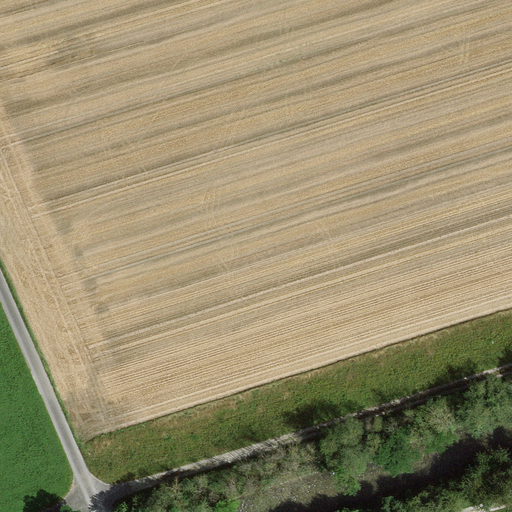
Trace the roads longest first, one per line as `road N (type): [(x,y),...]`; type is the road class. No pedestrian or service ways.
road 1 (track): [(60,511),(511,371)]
road 2 (track): [(0,270),(102,511)]
